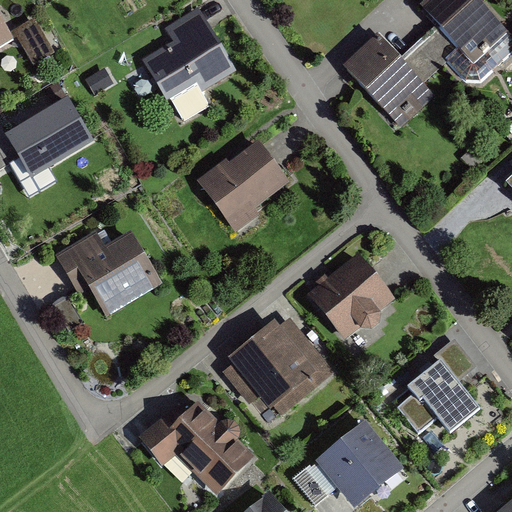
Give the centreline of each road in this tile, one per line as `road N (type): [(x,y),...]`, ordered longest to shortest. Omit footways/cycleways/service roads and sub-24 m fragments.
road 1 (residential): [(0,273),(75,400),(107,414),(138,399),(384,205)]
road 2 (residential): [(384,205),(243,0)]
road 3 (residential): [(511,375),(384,205)]
